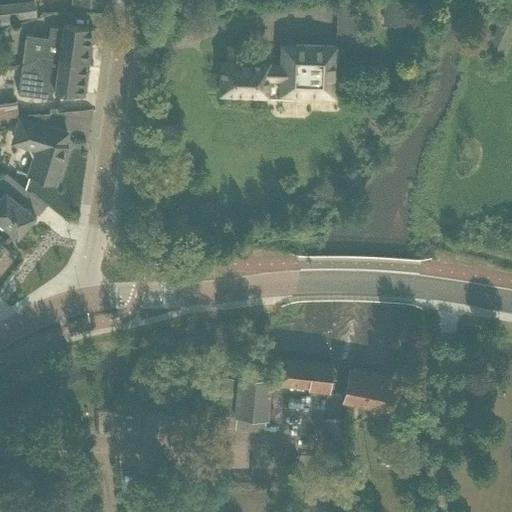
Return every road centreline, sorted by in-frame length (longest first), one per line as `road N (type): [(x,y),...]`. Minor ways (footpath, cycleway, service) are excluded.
road 1 (tertiary): [(86,302),(290,283),(415,286)]
road 2 (residential): [(86,302),(136,0)]
road 3 (residential): [(275,443),(0,444)]
